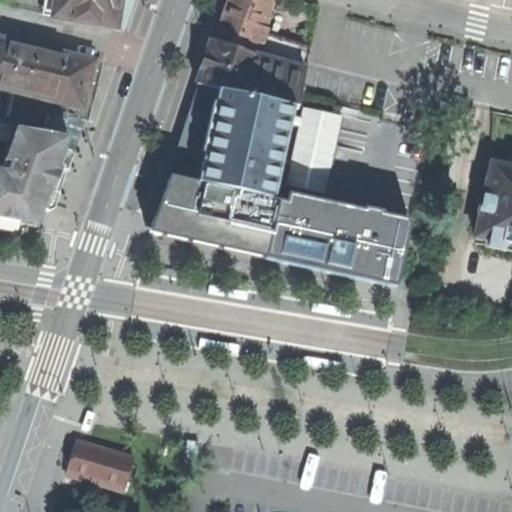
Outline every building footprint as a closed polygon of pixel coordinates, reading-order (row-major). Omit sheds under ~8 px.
[(44,0),(42,14),(53,17),(56,0),(44,0)] [(56,0),(53,17),(112,29),(122,1),(121,0),(56,0)] [(198,84),(218,89),(295,108),(297,108),(302,88),(300,87),(309,51),(262,29),(272,0),(229,0),(224,14),(215,41),(213,40),(206,61),(198,84)] [(52,111),(81,118),(93,73),(96,63),(37,48),(36,51),(17,46),(18,43),(0,38),(0,87),(54,101),(52,111)] [(102,64),(96,63),(93,73),(81,118),(85,119),(85,121),(88,122),(96,90),(102,64)] [(327,192),(342,123),(332,121),(334,113),(306,107),(303,118),(294,116),(295,108),(218,89),(214,106),(211,121),(207,141),(198,183),(275,201),(280,181),(327,192)] [(196,118),(211,121),(214,106),(200,103),(196,118)] [(78,139),(85,121),(85,119),(81,118),(52,111),(47,133),(78,139)] [(0,140),(10,143),(15,128),(0,125),(0,140)] [(0,219),(38,227),(47,199),(55,173),(66,176),(67,171),(78,139),(47,133),(15,128),(10,143),(0,170),(0,219)] [(511,166),(492,163),(484,196),(483,196),(482,203),(480,211),(481,212),(476,237),(488,239),(486,246),(507,250),(509,244),(511,244),(511,166)] [(407,230),(275,201),(198,183),(165,176),(157,198),(152,216),(146,237),(395,286),(407,230)] [(208,289),(207,292),(246,299),(247,291),(214,285),(209,284),(208,289)] [(312,306),(311,310),(350,317),(351,309),(317,303),(312,302),(312,306)] [(224,345),(225,341),(186,335),(185,343),(189,343),(219,348),(224,349),(224,345)] [(317,361),(318,357),(279,351),(278,359),(312,365),(317,366),(317,361)] [(91,413),(88,411),(80,432),(88,434),(94,419),(95,414),(91,413)] [(69,473),(127,490),(137,457),(91,444),(78,440),(74,455),(69,473)]
